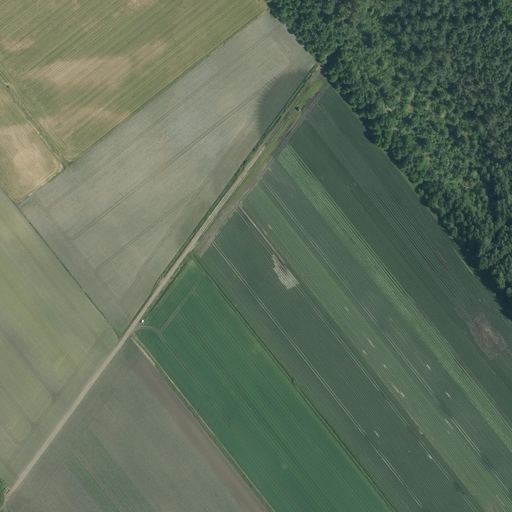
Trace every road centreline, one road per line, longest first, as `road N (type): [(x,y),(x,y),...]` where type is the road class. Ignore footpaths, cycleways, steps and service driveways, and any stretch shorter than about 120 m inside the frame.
road 1 (track): [(0,508),(373,0)]
road 2 (track): [(511,315),(319,68)]
